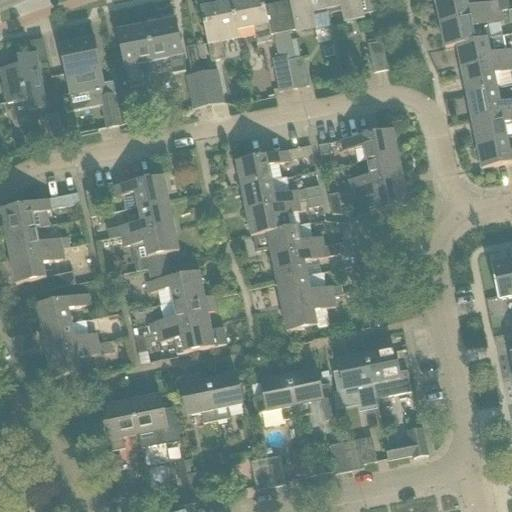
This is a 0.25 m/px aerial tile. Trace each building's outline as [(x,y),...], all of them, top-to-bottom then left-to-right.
[(230,0),(231,6),(234,6),(238,31),(253,28),(257,46),(271,43),(263,0),(230,0)] [(328,11),(325,0),(290,0),(297,31),(314,28),(315,31),(331,28),(328,11)] [(376,13),(373,0),(325,0),(328,11),(342,8),(345,22),(362,18),(362,16),(376,13)] [(441,0),(435,1),(440,26),(502,13),(500,2),(468,9),(466,0),(441,0)] [(508,1),(500,2),(502,13),(510,11),(508,1)] [(234,6),(231,6),(201,12),(211,64),(226,60),(222,43),(239,40),(237,32),(238,31),(234,6)] [(490,41),(488,25),(504,22),(502,13),(440,26),(445,50),(456,48),(456,47),(487,41),(490,41)] [(175,22),(148,28),(155,62),(169,59),(173,76),(186,74),(175,22)] [(155,62),(148,28),(118,34),(128,85),(129,90),(142,87),(138,66),(155,62)] [(289,33),(284,34),(296,91),(309,88),(303,59),(302,60),(298,40),(291,42),(289,33)] [(296,91),(284,34),(274,36),(278,59),(272,61),(278,94),(296,91)] [(456,48),(461,72),(511,62),(511,55),(511,51),(505,53),(502,38),(490,41),(487,41),(456,47),(456,48)] [(60,48),(67,83),(70,96),(104,89),(94,41),(60,48)] [(367,46),(374,75),(388,72),(382,43),(367,46)] [(194,47),(185,49),(189,71),(199,69),(194,47)] [(17,59),(19,67),(0,71),(7,106),(26,102),(28,114),(47,110),(36,55),(17,59)] [(511,62),(461,72),(467,97),(497,91),(494,76),(511,72),(511,62)] [(217,72),(202,75),(209,108),(223,105),(217,72)] [(209,108),(202,75),(187,78),(194,111),(209,108)] [(467,97),(472,122),(511,113),(511,102),(500,105),(497,91),(467,97)] [(129,93),(117,96),(123,127),(136,124),(129,93)] [(123,127),(117,96),(100,99),(106,130),(123,127)] [(511,113),(472,122),(477,147),(511,139),(511,113)] [(41,119),(45,143),(63,139),(58,116),(41,119)] [(364,150),(367,165),(398,158),(393,132),(341,142),(343,154),(364,150)] [(30,133),(25,137),(26,143),(32,145),(37,141),(36,135),(30,133)] [(511,139),(477,147),(482,171),(511,165),(511,139)] [(318,147),(320,158),(329,156),(327,146),(318,147)] [(236,164),(241,190),(287,181),(287,179),(281,180),(278,167),(290,165),(290,162),(313,158),(311,148),(288,153),(236,164)] [(349,183),(351,194),(403,183),(398,158),(367,165),(370,179),(349,183)] [(136,195),(139,210),(169,204),(164,178),(112,189),(114,199),(136,195)] [(241,190),(246,214),(298,204),(296,194),(290,195),(287,181),(241,190)] [(403,183),(351,194),(354,204),(367,201),(369,215),(408,207),(403,183)] [(304,191),(306,202),(321,199),(318,188),(304,191)] [(85,194),(90,220),(102,218),(97,192),(85,194)] [(332,216),(342,218),(338,195),(328,197),(332,216)] [(0,212),(6,237),(36,231),(50,228),(47,213),(74,208),(79,202),(77,196),(0,212)] [(321,199),(306,202),(307,210),(322,207),(321,199)] [(110,231),(112,241),(174,228),(169,204),(139,210),(142,225),(110,231)] [(251,239),(252,238),(281,232),(279,219),(300,214),(298,204),(246,214),(251,239)] [(145,259),(148,272),(170,268),(168,256),(179,253),(174,228),(112,241),(114,249),(124,248),(124,250),(146,245),(149,258),(145,259)] [(270,251),(271,260),(323,249),(321,239),(300,244),(297,228),(281,232),(252,238),(256,254),(270,251)] [(6,237),(11,262),(63,252),(70,250),(69,241),(61,242),(39,247),(36,231),(6,237)] [(271,260),(277,286),(307,279),(304,264),(341,257),(340,254),(354,251),(352,243),(323,249),(271,260)] [(63,252),(11,262),(16,287),(40,282),(42,293),(62,289),(75,287),(74,274),(47,279),(44,266),(65,262),(63,252)] [(511,268),(511,263),(491,267),(498,302),(511,299),(511,268)] [(172,291),(175,306),(204,300),(204,299),(199,274),(172,280),(170,268),(148,272),(150,284),(148,284),(151,295),(172,291)] [(277,286),(282,310),(334,300),(331,289),(310,293),(307,279),(277,286)] [(36,307),(41,332),(73,326),(70,313),(91,308),(89,296),(36,307)] [(156,324),(158,335),(209,324),(208,315),(214,314),(211,298),(204,299),(204,300),(175,306),(161,308),(163,323),(156,324)] [(334,300),(282,310),(287,334),(317,328),(314,313),(336,309),(334,300)] [(209,324),(158,335),(160,345),(173,342),(177,357),(226,347),(223,330),(211,332),(209,324)] [(41,332),(46,357),(98,347),(96,337),(76,341),(73,326),(41,332)] [(133,330),(135,340),(144,338),(144,337),(140,337),(139,329),(133,330)] [(144,338),(135,340),(138,360),(148,358),(144,338)] [(98,347),(46,357),(51,382),(82,376),(79,361),(100,356),(112,354),(110,345),(98,347)] [(394,352),(367,357),(376,402),(388,399),(411,394),(407,373),(399,375),(394,352)] [(376,402),(367,357),(339,363),(345,392),(359,390),(362,408),(376,405),(376,402)] [(289,379),(297,419),(310,417),(312,427),(336,422),(329,387),(320,389),(317,373),(289,379)] [(236,377),(209,383),(217,423),(230,421),(228,410),(242,407),(236,377)] [(297,419),(289,379),(262,384),(264,398),(255,400),(258,416),(268,414),(282,411),(284,422),(297,419)] [(217,423),(209,383),(181,388),(187,418),(201,415),(203,426),(217,423)] [(160,399),(133,404),(139,436),(153,433),(155,445),(168,442),(166,430),(160,399)] [(139,436),(133,404),(103,410),(109,442),(110,442),(112,454),(125,451),(123,439),(139,436)] [(385,449),(387,462),(388,463),(412,458),(413,461),(428,458),(422,431),(407,434),(410,444),(385,449)] [(372,440),(344,445),(350,474),(364,471),(363,467),(377,464),(372,440)] [(350,474),(344,445),(329,448),(335,477),(350,474)] [(102,460),(111,503),(125,500),(117,457),(102,460)] [(321,457),(306,460),(309,475),(310,478),(325,475),(321,457)] [(279,458),(266,461),(272,490),(285,487),(279,458)] [(188,476),(185,460),(169,463),(178,509),(194,505),(188,476)] [(272,490),(266,461),(251,464),(257,493),(272,490)] [(188,476),(194,505),(207,503),(201,474),(188,476)] [(135,491),(128,492),(131,505),(138,504),(135,491)]
